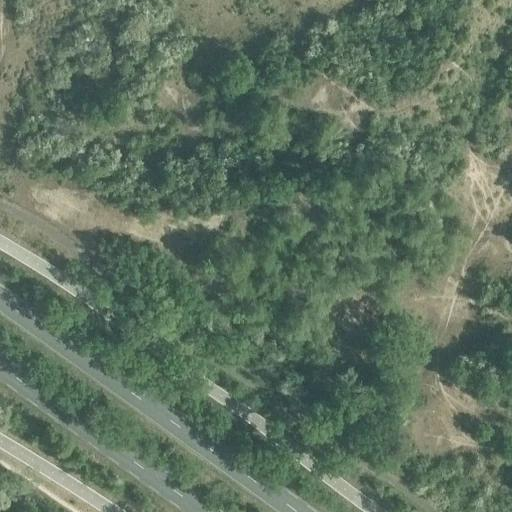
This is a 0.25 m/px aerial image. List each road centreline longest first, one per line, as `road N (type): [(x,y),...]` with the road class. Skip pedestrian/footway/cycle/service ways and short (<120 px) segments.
road 1 (primary): [(297,511),(0,300)]
road 2 (primary): [(0,363),(206,511)]
